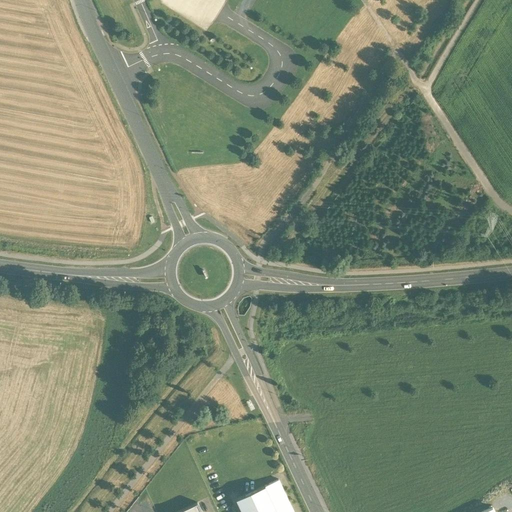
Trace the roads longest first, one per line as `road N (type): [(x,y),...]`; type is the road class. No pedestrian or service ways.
road 1 (unclassified): [(190,243),(80,0)]
road 2 (secondary): [(329,284),(511,272)]
road 3 (tertiary): [(202,307),(215,316),(276,429)]
road 4 (tertiary): [(276,429),(227,298)]
road 5 (track): [(138,308),(0,292)]
